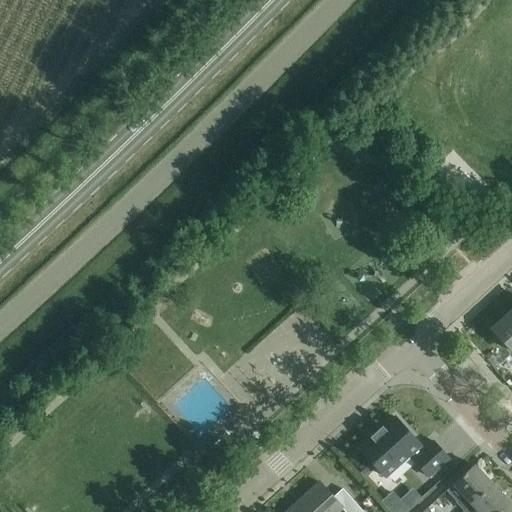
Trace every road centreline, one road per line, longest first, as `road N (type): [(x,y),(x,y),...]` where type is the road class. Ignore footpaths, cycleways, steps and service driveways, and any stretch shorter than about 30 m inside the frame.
road 1 (tertiary): [(0,323),(342,0)]
road 2 (primary): [(0,269),(277,0)]
road 3 (residential): [(232,511),(415,351)]
road 4 (residential): [(511,451),(415,351)]
road 5 (residential): [(415,351),(511,267)]
